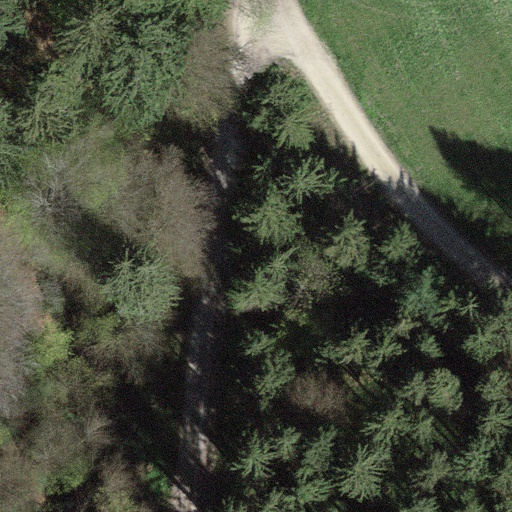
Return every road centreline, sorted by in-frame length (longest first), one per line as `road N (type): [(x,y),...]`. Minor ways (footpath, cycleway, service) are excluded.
road 1 (track): [(238,0),(199,511)]
road 2 (track): [(277,0),(301,75),(433,232),(511,279)]
